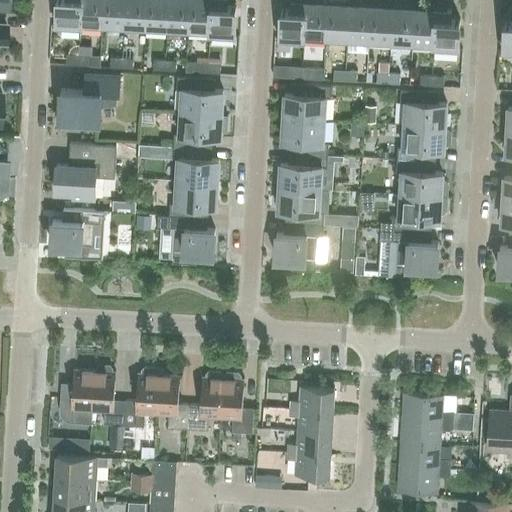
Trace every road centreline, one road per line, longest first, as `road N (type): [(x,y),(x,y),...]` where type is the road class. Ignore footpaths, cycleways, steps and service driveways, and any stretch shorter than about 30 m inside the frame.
road 1 (residential): [(469,340),(492,0)]
road 2 (residential): [(248,327),(267,0)]
road 3 (residential): [(22,253),(40,0)]
road 4 (residential): [(248,327),(21,315)]
road 5 (residential): [(325,511),(326,498),(368,498),(376,336)]
road 6 (residential): [(12,511),(21,315)]
road 7 (residential): [(376,336),(248,327)]
